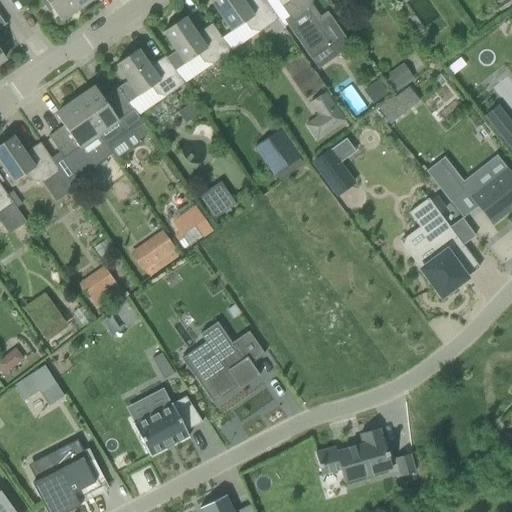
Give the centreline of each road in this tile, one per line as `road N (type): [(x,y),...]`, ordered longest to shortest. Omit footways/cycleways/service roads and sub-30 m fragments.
road 1 (residential): [(511,288),(458,344),(395,389),(124,511)]
road 2 (residential): [(150,0),(50,70)]
